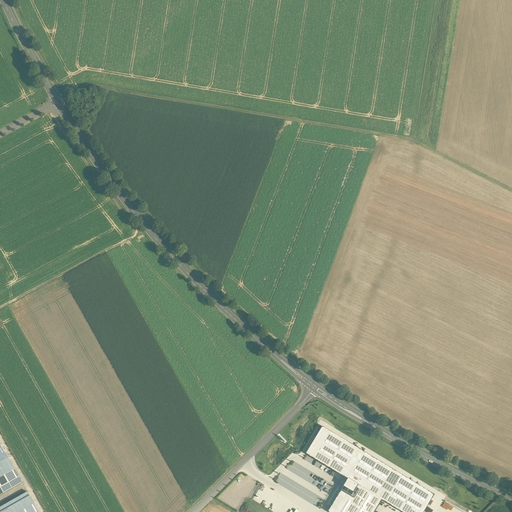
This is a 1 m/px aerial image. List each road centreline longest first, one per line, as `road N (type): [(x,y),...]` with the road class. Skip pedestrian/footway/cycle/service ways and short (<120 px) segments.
road 1 (track): [(57,103),(90,87),(411,140),(511,191)]
road 2 (track): [(434,0),(411,140),(320,384)]
road 3 (tertiary): [(314,390),(169,255),(57,103)]
road 4 (track): [(0,310),(137,235),(49,108)]
road 5 (tertiary): [(511,502),(314,390)]
road 6 (residential): [(314,390),(195,511)]
